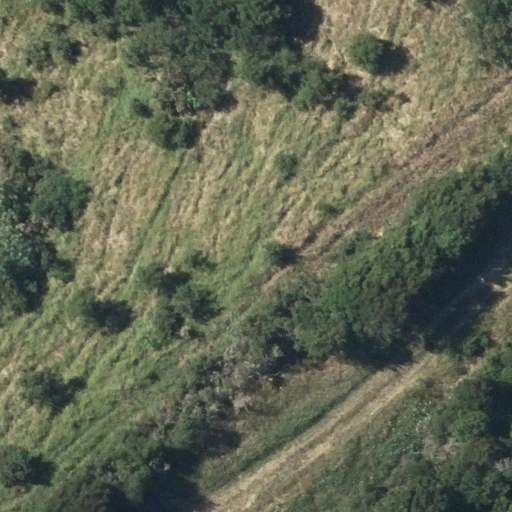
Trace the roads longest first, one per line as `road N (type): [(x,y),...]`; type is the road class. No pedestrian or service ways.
road 1 (track): [(511,82),(29,511)]
road 2 (track): [(511,242),(218,511)]
